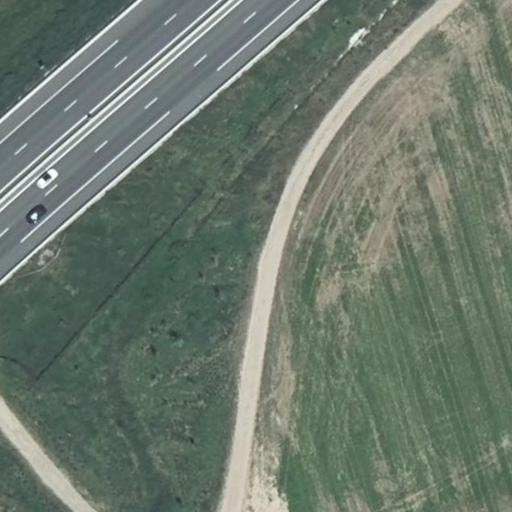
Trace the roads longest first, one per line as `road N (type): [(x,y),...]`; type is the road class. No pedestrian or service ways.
road 1 (track): [(457,0),(348,97),(283,219),(233,511)]
road 2 (motorway): [(0,236),(267,0)]
road 3 (motorway): [(190,0),(0,169)]
road 4 (track): [(86,511),(0,407)]
